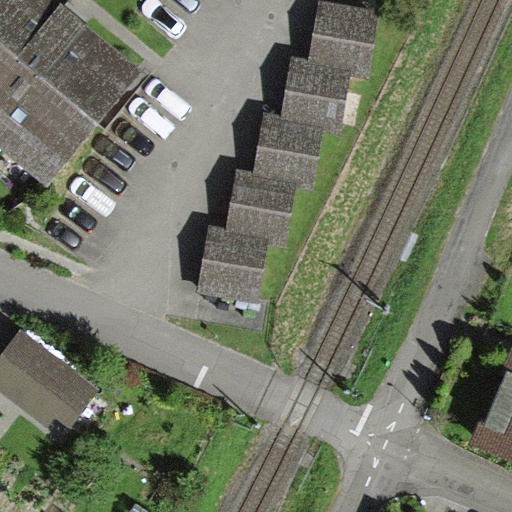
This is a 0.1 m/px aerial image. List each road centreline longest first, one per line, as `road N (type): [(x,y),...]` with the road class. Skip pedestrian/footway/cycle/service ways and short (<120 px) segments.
road 1 (residential): [(385,445),(0,277)]
road 2 (residential): [(511,129),(385,445)]
